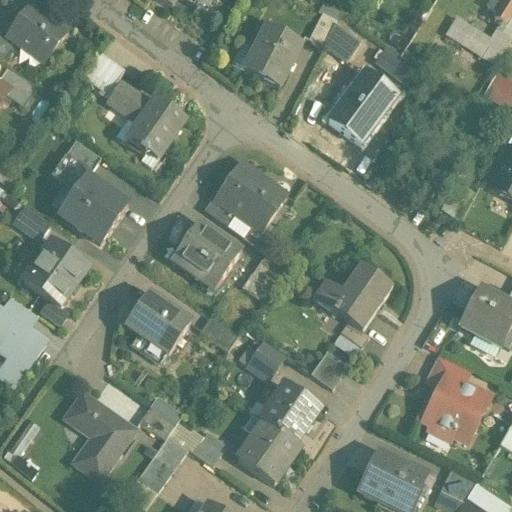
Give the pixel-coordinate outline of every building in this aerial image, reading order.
[(148,0),(172,12),(177,0),(179,0),(197,9),(202,1),(209,5),(211,0),(148,0)] [(499,0),(493,0),(487,11),(497,18),(506,4),(499,0)] [(511,18),(511,7),(506,4),(497,18),(494,23),(505,30),(511,18)] [(57,29),(31,9),(8,40),(30,56),(33,52),(48,63),(69,35),(58,26),(57,29)] [(323,18),(309,44),(323,52),(337,25),(323,18)] [(476,34),(456,22),(445,39),(479,60),(490,43),(475,34),(476,34)] [(301,49),(267,32),(244,76),(278,93),(301,49)] [(490,43),(479,60),(495,70),(511,43),(496,33),(490,43)] [(13,53),(0,42),(0,67),(1,68),(13,53)] [(101,58),(84,83),(107,100),(125,75),(101,58)] [(37,94),(8,73),(0,83),(0,88),(10,95),(6,101),(24,113),(37,94)] [(365,78),(329,127),(360,149),(396,101),(365,78)] [(511,110),(511,86),(498,78),(485,100),(509,115),(511,110)] [(0,88),(0,109),(6,101),(10,95),(0,88)] [(152,110),(120,88),(108,106),(139,128),(152,110)] [(185,125),(156,104),(152,110),(139,128),(126,148),(145,161),(147,158),(157,165),(185,125)] [(51,181),(76,198),(87,181),(89,182),(101,164),(75,147),(51,181)] [(511,154),(490,193),(511,204),(511,154)] [(287,201),(241,169),(217,203),(215,205),(236,219),(247,227),(251,221),(265,231),(287,201)] [(76,198),(59,221),(100,249),(128,209),(89,182),(87,181),(76,198)] [(236,219),(215,205),(217,203),(214,201),(204,216),(227,232),(236,219)] [(51,230),(25,212),(14,228),(40,246),(51,230)] [(241,257),(199,228),(172,266),(214,296),(241,257)] [(88,274),(51,248),(24,287),(60,313),(88,274)] [(286,273),(266,259),(252,278),(273,292),(286,273)] [(360,270),(342,296),(326,284),(313,303),(334,318),(334,319),(336,321),(337,320),(348,328),(361,337),(362,336),(392,293),(360,270)] [(511,331),(511,309),(480,293),(459,332),(460,333),(463,329),(501,349),(499,353),(500,354),(511,331)] [(191,328),(149,299),(126,332),(150,349),(153,345),(170,356),(167,360),(168,361),(191,328)] [(46,347),(0,314),(0,361),(8,367),(0,377),(0,384),(14,394),(46,347)] [(238,342),(210,323),(200,338),(227,357),(238,342)] [(361,337),(348,328),(340,338),(361,353),(369,342),(362,336),(361,337)] [(285,362),(265,348),(248,371),(268,386),(285,362)] [(348,372),(327,357),(311,380),(332,395),(348,372)] [(469,380),(437,364),(425,387),(440,394),(447,381),(464,390),(469,380)] [(464,390),(447,381),(440,394),(433,407),(428,409),(421,424),(467,448),(490,403),(464,390)] [(285,390),(260,426),(266,430),(295,450),(320,415),(285,390)] [(135,436),(83,400),(66,425),(91,442),(73,467),(99,486),(135,436)] [(176,431),(150,413),(139,428),(165,446),(168,441),(176,431)] [(266,430),(257,442),(254,441),(237,465),(274,491),(300,453),(295,450),(266,430)] [(511,430),(500,450),(511,457),(511,430)] [(208,437),(193,458),(213,472),(227,451),(208,437)] [(165,446),(137,486),(157,500),(188,455),(168,441),(165,446)] [(408,473),(377,458),(357,497),(378,508),(381,502),(400,511),(415,511),(422,499),(420,498),(429,480),(409,470),(408,473)] [(478,486),(452,473),(440,496),(464,508),(466,505),(478,486)]
